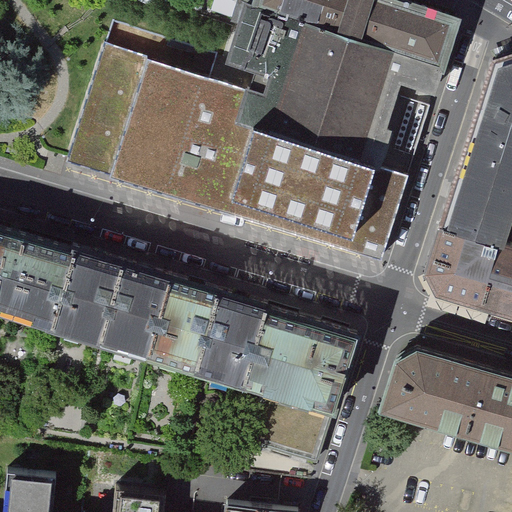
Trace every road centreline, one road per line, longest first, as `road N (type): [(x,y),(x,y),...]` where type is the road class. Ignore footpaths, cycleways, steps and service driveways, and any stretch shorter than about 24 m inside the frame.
road 1 (residential): [(393,302),(0,189)]
road 2 (residential): [(493,0),(393,302)]
road 3 (residential): [(393,302),(328,511)]
road 4 (residential): [(511,338),(393,302)]
